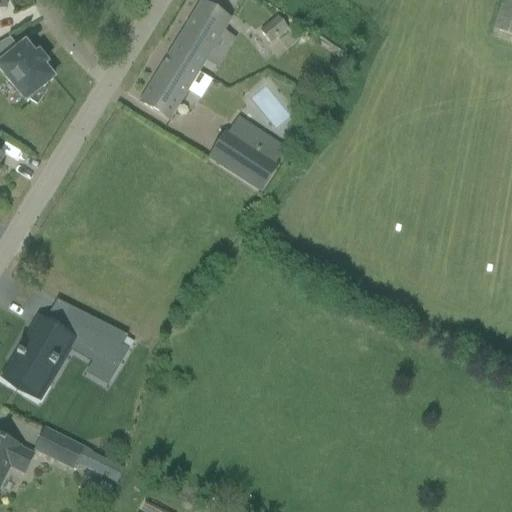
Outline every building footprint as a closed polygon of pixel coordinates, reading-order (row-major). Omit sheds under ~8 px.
[(511,0),(504,0),(493,31),(511,37),(511,0)] [(201,5),(140,105),(169,122),(230,22),(201,5)] [(260,34),(271,46),(288,32),(278,19),(260,34)] [(28,101),(37,106),(47,91),(45,88),(53,81),(43,68),(46,65),(38,56),(35,58),(25,46),(19,51),(10,40),(0,45),(0,64),(1,65),(0,65),(0,72),(25,103),(28,101)] [(227,132),(208,160),(261,195),(280,167),(280,166),(277,163),(245,144),(254,130),(238,120),(229,133),(227,132)] [(17,357),(3,381),(38,401),(48,384),(42,380),(50,367),(53,369),(57,362),(53,360),(66,339),(111,365),(112,364),(121,348),(127,338),(69,309),(68,310),(56,331),(44,324),(39,321),(20,354),(18,353),(16,356),(17,357)] [(34,452),(73,472),(83,451),(44,431),(34,452)] [(0,438),(0,487),(9,470),(23,478),(28,469),(33,458),(19,450),(20,448),(0,438)] [(87,489),(98,494),(104,483),(86,474),(79,487),(86,491),(87,489)]
